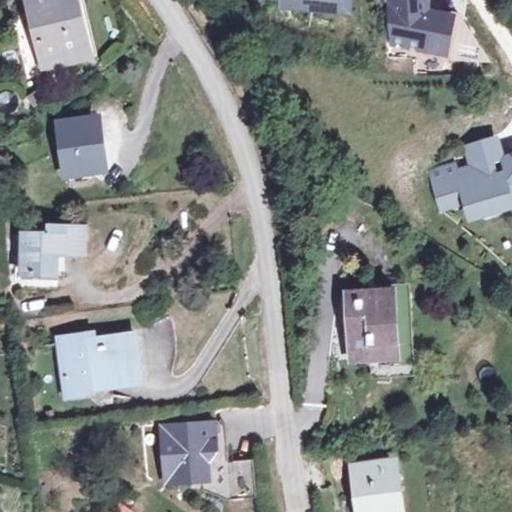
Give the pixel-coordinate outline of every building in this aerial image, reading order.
[(80,0),(25,0),(42,71),(94,59),(80,0)] [(258,0),(258,10),(338,10),(338,0),(258,0)] [(338,0),(338,10),(280,10),(280,22),(352,22),(352,0),(338,0)] [(106,127),(74,130),(80,175),(110,172),(106,127)] [(456,160),(427,168),(437,204),(466,195),(471,213),(501,204),(511,200),(511,152),(501,155),(496,136),(467,144),(473,164),(458,167),(456,160)] [(511,200),(501,204),(508,225),(511,224),(511,200)] [(69,237),(25,238),(24,264),(29,263),(27,278),(70,278),(70,260),(97,259),(95,228),(70,228),(69,237)] [(361,300),(364,344),(365,361),(384,360),(385,367),(414,365),(410,336),(406,295),(361,300)] [(82,323),(54,327),(63,387),(82,386),(83,390),(109,387),(107,368),(127,367),(124,346),(129,344),(126,325),(83,330),(82,323)] [(216,456),(214,427),(161,430),(165,488),(208,485),(207,468),(216,456)] [(254,454),(227,456),(230,494),(257,491),(254,454)] [(402,511),(397,467),(360,471),(364,511),(402,511)]
